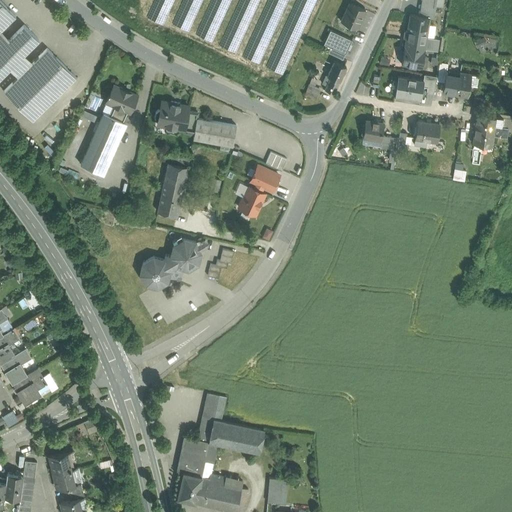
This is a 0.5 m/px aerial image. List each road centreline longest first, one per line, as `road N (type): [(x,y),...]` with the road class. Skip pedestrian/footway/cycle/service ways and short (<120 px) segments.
road 1 (unclassified): [(308,134),(313,174),(256,284),(210,327),(120,381)]
road 2 (residential): [(308,134),(134,47),(67,0)]
road 3 (tertiary): [(120,381),(83,298),(0,173)]
road 4 (unclassified): [(390,0),(344,98),(308,134)]
road 5 (tertiary): [(0,444),(120,381)]
road 6 (tertiary): [(157,511),(120,381)]
